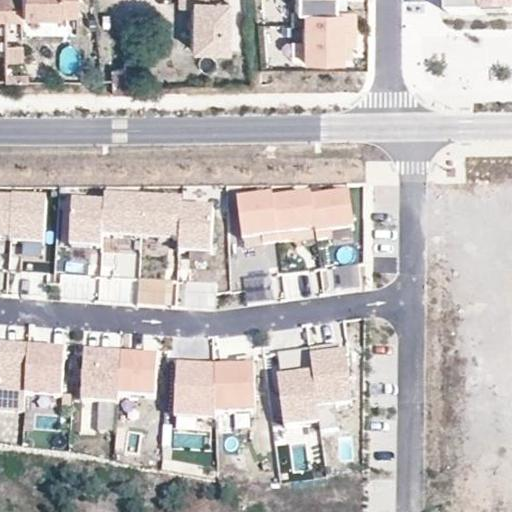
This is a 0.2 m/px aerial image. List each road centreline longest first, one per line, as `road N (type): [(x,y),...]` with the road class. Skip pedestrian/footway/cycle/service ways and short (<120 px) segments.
road 1 (residential): [(0,311),(144,322),(408,300)]
road 2 (tertiary): [(399,130),(0,129)]
road 3 (residential): [(412,511),(408,300)]
road 4 (residential): [(408,300),(412,168),(399,130)]
road 5 (residential): [(399,130),(390,97),(392,0)]
